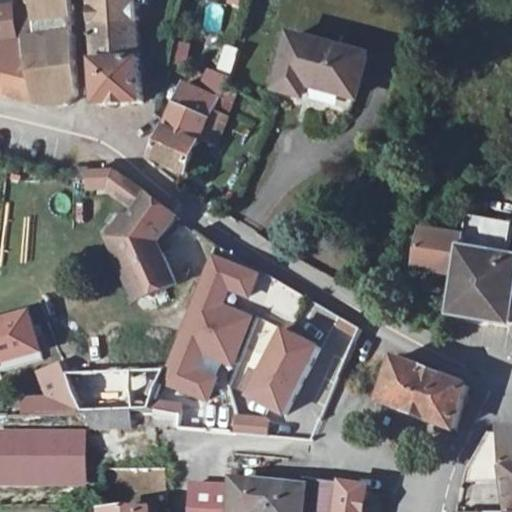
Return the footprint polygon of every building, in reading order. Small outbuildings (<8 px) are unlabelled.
[(101,0),(108,105),(149,104),(144,22),(150,21),(149,5),(144,5),(143,0),(101,0)] [(86,100),(77,30),(74,2),(0,9),(0,92),(38,100),(60,104),(86,100)] [(377,54),(299,34),(285,86),(312,93),(315,82),(367,95),(377,54)] [(164,121),(149,151),(183,169),(196,140),(199,133),(214,140),(233,98),(230,96),(231,93),(218,88),(221,80),(234,45),(226,42),(208,83),(203,81),(200,86),(183,79),(164,121)] [(88,193),(115,191),(126,176),(115,167),(85,171),(88,193)] [(79,168),(64,169),(64,178),(79,178),(79,168)] [(154,197),(126,176),(115,191),(135,207),(126,220),(134,225),(154,197)] [(134,225),(121,244),(133,254),(146,264),(161,245),(158,239),(176,214),(154,197),(134,225)] [(511,294),(497,291),(506,238),(438,228),(432,265),(448,268),(444,282),(455,286),(458,276),(470,278),(463,319),(511,324),(511,294)] [(133,254),(121,244),(145,294),(177,280),(161,245),(146,264),(133,254)] [(212,251),(161,376),(209,396),(219,373),(198,365),(204,349),(233,361),(253,313),(224,301),(230,285),(251,294),(261,271),(212,251)] [(321,347),(339,314),(317,301),(298,335),(321,347)] [(337,322),(355,333),(358,326),(340,315),(337,322)] [(0,362),(44,352),(36,316),(0,324),(0,362)] [(298,335),(287,329),(252,391),(285,410),(321,347),(298,335)] [(457,427),(472,384),(398,359),(384,402),(457,427)] [(335,377),(338,369),(333,368),(330,375),(335,377)] [(333,383),(326,380),(324,386),(330,390),(333,383)] [(162,411),(182,413),(184,398),(164,396),(162,411)] [(48,401),(48,415),(61,414),(60,401),(48,401)] [(137,435),(137,417),(99,419),(100,436),(137,435)] [(237,433),(269,436),(270,421),(238,418),(237,433)] [(0,458),(1,459),(1,481),(37,481),(37,433),(0,433),(0,458)] [(360,511),(365,490),(338,486),(316,483),(304,495),(231,482),(229,510),(215,511),(360,511)]
